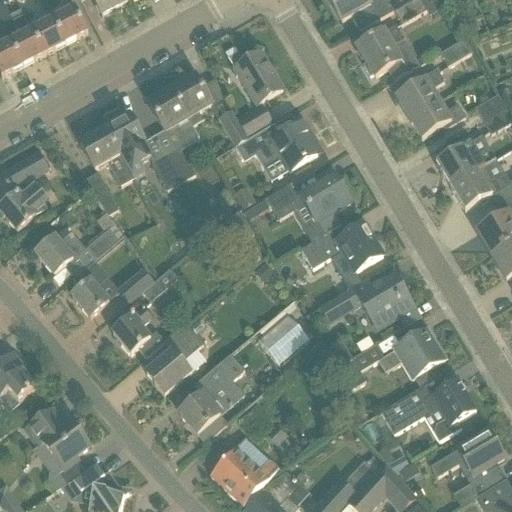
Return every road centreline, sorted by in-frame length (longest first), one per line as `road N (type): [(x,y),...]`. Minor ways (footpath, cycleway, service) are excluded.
road 1 (residential): [(511,394),(295,0)]
road 2 (residential): [(197,511),(0,297)]
road 3 (residential): [(0,135),(224,0)]
